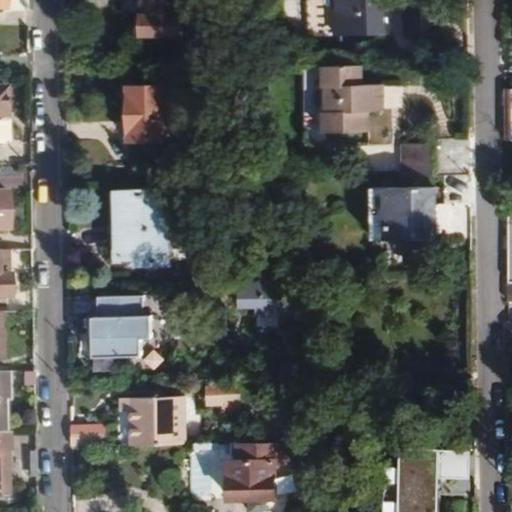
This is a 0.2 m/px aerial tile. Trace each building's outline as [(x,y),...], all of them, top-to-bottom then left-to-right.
[(179,0),(140,0),(140,36),(180,36),(179,0)] [(384,0),(307,0),(309,36),(387,32),(384,0)] [(383,112),(383,84),(362,84),(362,65),(323,65),(323,86),(326,86),(326,110),(323,110),(324,132),(369,132),(369,112),(383,112)] [(169,139),(168,86),(127,87),(127,139),(169,139)] [(181,148),(181,86),(168,86),(169,139),(169,148),(181,148)] [(511,143),(511,90),(503,91),(504,143),(511,143)] [(400,172),(399,143),(367,144),(367,172),(400,172)] [(433,176),(432,145),(404,145),(403,177),(433,176)] [(434,188),(371,189),(372,239),(435,239),(434,188)] [(116,193),(116,259),(136,259),(136,265),(167,265),(165,193),(116,193)] [(0,274),(0,264),(3,265),(4,251),(0,250),(0,296),(8,296),(7,275),(0,274)] [(289,317),(290,285),(239,285),(239,316),(256,316),(276,316),(289,317)] [(94,316),(95,356),(142,355),(142,338),(152,338),(151,315),(144,315),(144,296),(99,296),(99,316),(94,316)] [(276,327),(276,316),(256,316),(255,327),(276,327)] [(0,432),(6,432),(5,401),(10,401),(10,372),(0,372),(0,432)] [(206,388),(207,405),(223,404),(223,411),(239,411),(238,387),(206,388)] [(184,443),(183,396),(121,397),(122,407),(131,406),(132,444),(184,443)] [(104,444),(104,426),(71,427),(72,445),(104,444)] [(0,493),(7,494),(6,453),(10,453),(10,432),(6,432),(0,432),(0,493)] [(277,499),(277,465),(293,465),(293,470),(302,470),(301,454),(304,454),(304,441),(236,442),(234,479),(232,479),(232,498),(252,498),(251,511),(274,511),(275,499),(277,499)] [(402,451),(403,511),(440,511),(440,451),(402,451)]
